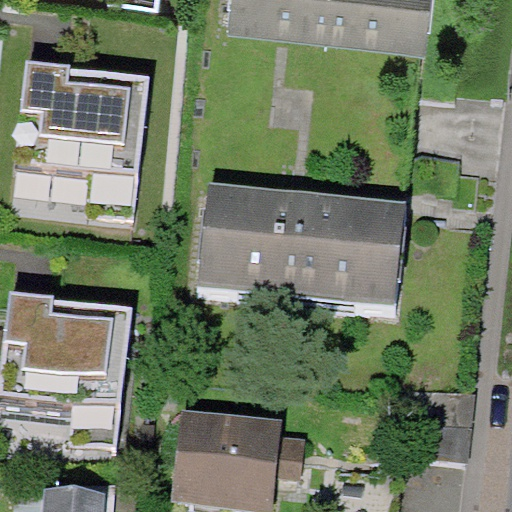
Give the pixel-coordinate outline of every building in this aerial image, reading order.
[(151,0),(93,0),(93,4),(151,10),(151,0)] [(231,0),(228,33),(421,54),(427,0),(231,0)] [(152,98),(23,83),(11,181),(91,190),(86,232),(136,238),(152,98)] [(205,194),(194,295),(396,319),(407,217),(205,194)] [(140,330),(9,314),(0,387),(0,418),(71,427),(66,465),(123,471),(140,330)] [(169,506),(214,511),(274,511),(288,422),(184,407),(169,506)]
